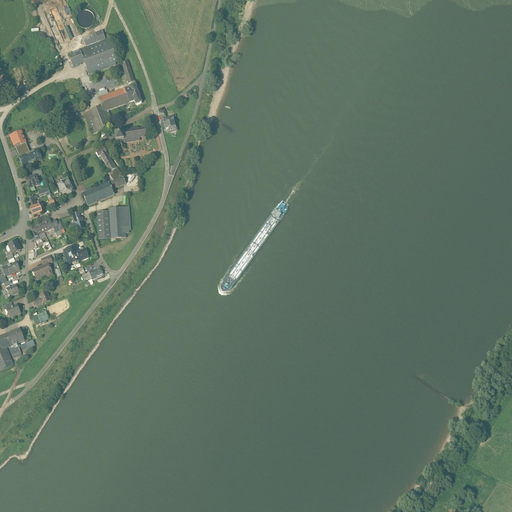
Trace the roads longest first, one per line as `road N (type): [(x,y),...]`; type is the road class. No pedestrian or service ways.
road 1 (track): [(0,413),(32,384),(151,225),(199,97),(220,0)]
road 2 (residential): [(80,202),(69,170),(75,155),(139,113),(171,105),(203,78)]
